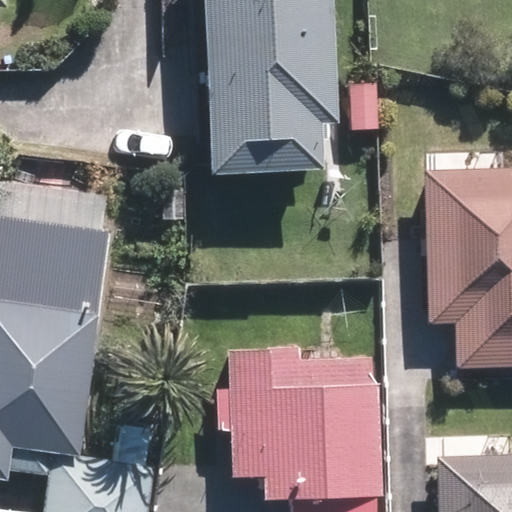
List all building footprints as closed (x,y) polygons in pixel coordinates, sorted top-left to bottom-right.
[(178,0),(191,186),(301,180),(298,137),(316,136),(305,0),(178,0)] [(428,178),(412,179),(416,330),(444,330),(445,375),(511,373),(511,175),(496,176),(495,153),(427,155),(428,178)] [(100,194),(0,180),(0,476),(36,481),(32,511),(134,511),(140,471),(65,461),(100,194)] [(286,354),(216,356),(217,395),(204,395),(205,437),(219,437),(220,488),(247,488),(247,509),(275,508),(274,511),(364,511),(361,364),(286,366),(286,354)] [(509,436),(423,438),(425,511),(511,511),(511,461),(509,461),(509,436)]
